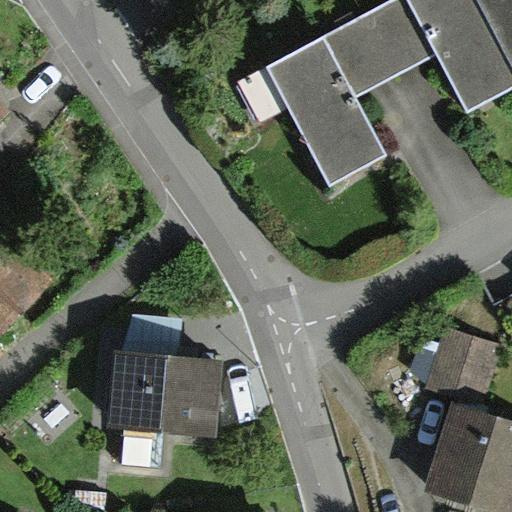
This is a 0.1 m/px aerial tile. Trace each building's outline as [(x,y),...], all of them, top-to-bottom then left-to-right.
[(406,0),(392,0),(324,36),(355,96),(435,53),(406,0)] [(511,69),(475,0),(406,0),(435,53),(443,64),(467,110),(511,86),(511,69)] [(511,0),(475,0),(511,69),(511,0)] [(324,36),(267,66),(329,185),(387,154),(363,111),(355,96),(324,36)] [(0,124),(12,111),(0,99),(0,124)] [(62,277),(16,233),(0,250),(0,293),(24,317),(62,277)] [(0,342),(24,317),(0,293),(0,342)] [(182,319),(132,314),(121,351),(180,356),(182,319)] [(453,402),(481,411),(502,345),(445,327),(425,393),(453,402)] [(121,351),(114,350),(107,428),(218,437),(224,360),(190,357),(180,356),(121,351)] [(424,493),(488,511),(511,511),(511,420),(481,411),(453,402),(438,448),(424,493)]
